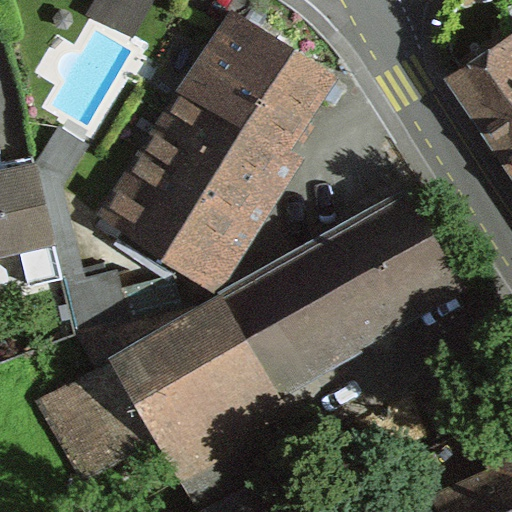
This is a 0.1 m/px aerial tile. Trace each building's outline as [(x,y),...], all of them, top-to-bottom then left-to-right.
[(107,222),(218,291),(347,83),(236,14),(107,222)] [(504,162),(511,156),(511,37),(449,79),(504,162)] [(61,285),(29,160),(0,167),(0,265),(21,260),(29,293),(61,285)] [(460,292),(404,198),(44,412),(97,501),(162,462),(186,503),(300,435),(279,400),(460,292)] [(443,392),(420,406),(439,437),(511,391),(511,377),(489,341),(433,376),(443,392)] [(495,485),(438,511),(511,511),(511,449),(485,463),(495,485)] [(288,511),(264,471),(196,511),(288,511)]
